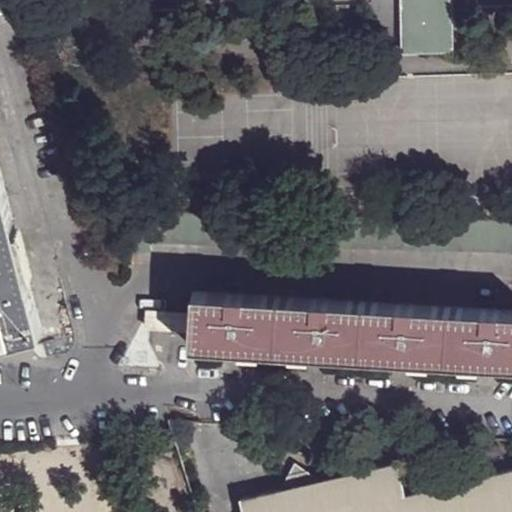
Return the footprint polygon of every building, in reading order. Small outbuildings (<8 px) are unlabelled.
[(451,0),(402,0),(404,49),(452,49),(451,0)] [(360,2),(314,3),(315,39),(361,38),(360,2)] [(0,165),(0,339),(42,328),(0,165)] [(511,219),(402,216),(130,208),(128,248),(152,249),(152,241),(511,252),(511,219)] [(511,364),(511,310),(195,289),(193,311),(192,328),(191,344),(511,364)] [(168,326),(168,309),(150,308),(149,325),(168,326)] [(168,326),(192,328),(193,311),(168,309),(168,326)] [(511,511),(511,468),(405,493),(398,460),(241,498),(243,511),(511,511)]
